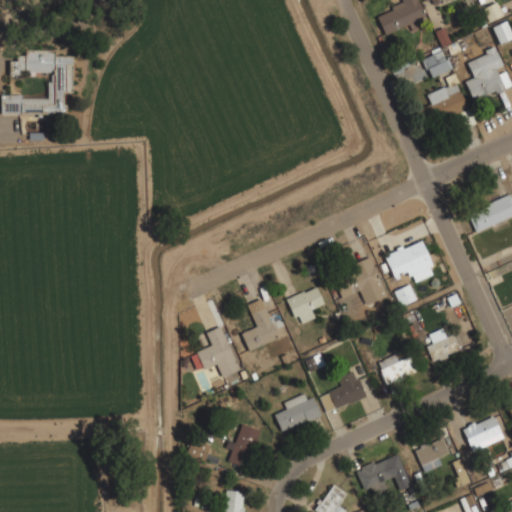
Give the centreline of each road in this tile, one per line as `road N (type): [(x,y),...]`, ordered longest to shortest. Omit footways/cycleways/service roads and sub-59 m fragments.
road 1 (residential): [(346,0),(510,365)]
road 2 (residential): [(511,139),(196,288)]
road 3 (residential): [(511,364),(323,451),(294,474),(280,511)]
